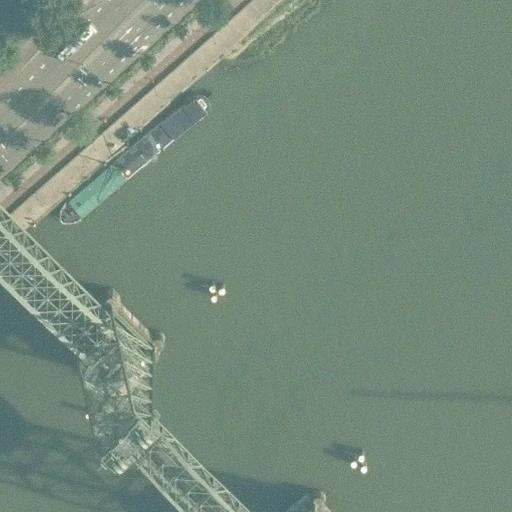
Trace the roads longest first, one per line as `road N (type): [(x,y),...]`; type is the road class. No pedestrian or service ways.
road 1 (secondary): [(0,164),(176,0)]
road 2 (secondary): [(100,17),(0,114)]
